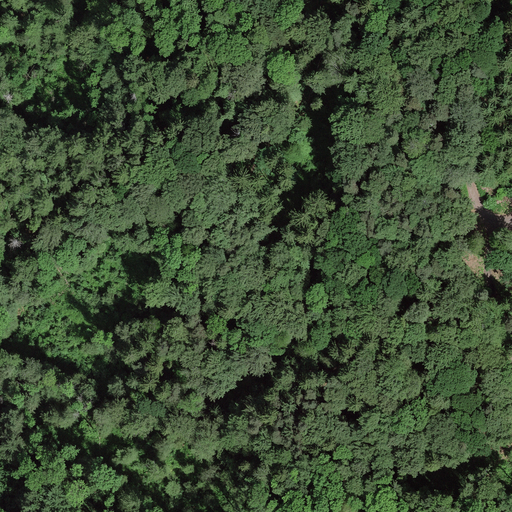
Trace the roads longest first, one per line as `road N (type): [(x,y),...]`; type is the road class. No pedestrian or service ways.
road 1 (track): [(318,307),(260,232),(245,184),(254,158),(296,108),(319,0)]
road 2 (track): [(511,23),(471,130),(468,163),(481,206),(511,230)]
road 3 (track): [(318,307),(354,470),(351,511)]
road 4 (track): [(318,307),(427,437)]
